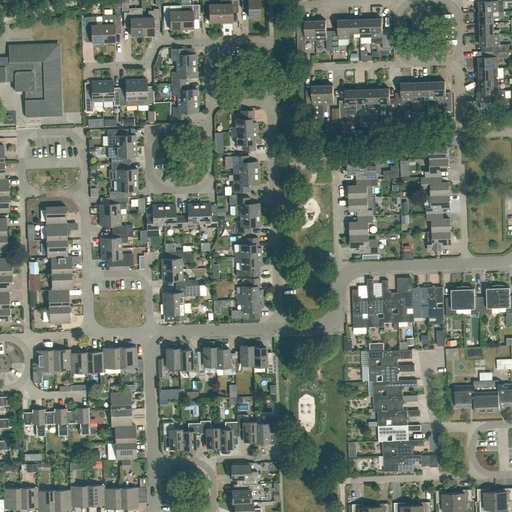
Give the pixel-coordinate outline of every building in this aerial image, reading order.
[(208,0),(202,0),(203,14),(209,14),(209,22),(221,22),(220,4),(209,4),(208,0)] [(221,22),(232,22),(232,13),(238,13),(237,0),(219,0),(220,4),(221,22)] [(241,0),(242,9),(248,8),(248,17),(250,17),(250,19),(259,19),(259,17),(260,17),(259,0),(241,0)] [(492,0),(493,1),(479,1),(479,12),(493,11),(498,11),(504,11),(503,1),(508,1),(507,0),(492,0)] [(170,20),(170,29),(182,29),(181,11),(181,5),(163,6),(164,21),(170,20)] [(199,20),(198,5),(192,5),(192,10),(181,11),(182,29),(193,28),(193,20),(199,20)] [(148,11),(148,17),(142,17),(142,36),(154,35),(154,26),(160,26),(159,9),(153,9),(153,11),(148,11)] [(499,16),(498,11),(493,11),(479,12),(479,15),(477,15),(477,23),(493,23),(493,16),(499,16)] [(130,27),(131,36),(142,36),(142,17),(136,18),(136,15),(132,12),(124,13),(124,28),(130,27)] [(103,42),(115,42),(115,33),(121,33),(120,15),(103,16),(103,24),(103,42)] [(360,16),(352,17),(352,19),(348,19),(349,33),(349,38),(352,38),(354,35),(354,33),(360,33),(360,16)] [(368,18),(368,16),(360,16),(360,33),(361,37),(372,37),(372,32),(371,18),(368,18)] [(91,34),(92,43),(103,42),(103,24),(96,24),(96,17),(85,17),(85,34),(91,34)] [(383,43),(383,48),(391,48),(390,32),(382,32),(382,18),(371,18),(372,32),(372,37),(372,44),(383,43)] [(339,39),(349,38),(349,33),(348,19),(338,20),(338,33),(332,34),(333,50),(339,50),(339,39)] [(306,49),(306,40),(316,40),(315,20),(305,21),(305,35),(299,35),(300,49),(306,49)] [(332,34),(326,34),(326,20),(315,20),(316,40),(316,45),(320,45),(320,39),(326,39),(327,51),(333,50),(332,34)] [(499,30),(494,30),(493,23),(477,23),(478,31),(480,31),(480,35),(494,34),(499,34),(499,30)] [(494,51),(509,50),(509,44),(500,44),(499,34),(494,34),(480,35),(481,45),(494,45),(494,51)] [(0,81),(6,82),(5,78),(14,78),(15,91),(28,90),(28,99),(25,99),(25,117),(60,116),(61,114),(61,94),(61,85),(60,65),(58,65),(58,61),(59,61),(59,45),(57,44),(42,44),(42,46),(38,46),(38,44),(10,45),(8,45),(9,57),(0,57),(0,81)] [(358,47),(358,54),(368,55),(368,47),(358,47)] [(184,48),(171,48),(171,60),(176,60),(176,66),(196,65),(196,54),(184,54),(184,48)] [(498,67),(498,59),(509,58),(509,50),(494,51),(495,56),(479,57),(479,68),(493,67),(498,67)] [(185,77),(197,77),(196,65),(176,66),(177,72),(172,72),(172,84),(185,83),(185,77)] [(479,71),(477,71),(477,79),(498,78),(498,67),(493,67),(479,68),(479,71)] [(477,79),(477,87),(480,87),(480,91),(493,90),(499,90),(498,78),(477,79)] [(136,79),(125,80),(125,90),(119,90),(120,105),(137,105),(136,79)] [(147,86),(147,79),(136,79),(137,105),(154,104),(153,86),(147,86)] [(416,101),(417,100),(417,96),(424,95),(423,79),(415,79),(415,82),(412,82),(412,96),(413,101),(416,101)] [(431,79),(423,79),(424,95),(435,95),(435,81),(431,81),(431,79)] [(113,91),(113,80),(102,81),(103,101),(114,101),(114,106),(120,105),(119,90),(113,91)] [(85,92),(86,111),(92,111),(92,102),(103,101),(102,81),(91,81),(91,92),(85,92)] [(435,95),(435,100),(442,100),(442,103),(443,104),(446,104),(446,111),(452,111),(452,94),(446,94),(445,81),(435,81),(435,95)] [(401,82),(401,96),(396,97),(396,120),(397,120),(396,115),(405,115),(404,109),(413,109),(413,101),(412,96),(412,82),(401,82)] [(197,89),(185,89),(185,83),(172,84),(173,96),(177,96),(178,101),(198,100),(197,89)] [(322,85),(312,86),(312,97),(306,98),(307,116),(307,120),(310,122),(312,122),(312,123),(313,124),(318,124),(320,123),(321,122),(322,120),(322,118),(324,118),(323,104),(322,85)] [(323,104),(334,104),(333,85),(322,85),(323,104)] [(375,89),(375,86),(367,87),(368,103),(368,108),(379,108),(379,102),(379,89),(375,89)] [(361,108),(361,103),(368,103),(367,87),(359,87),(359,89),(356,89),(356,103),(357,103),(357,108),(361,108)] [(390,102),(389,88),(379,89),(379,102),(379,108),(388,107),(388,121),(396,120),(396,97),(395,97),(396,102),(390,102)] [(357,115),(357,109),(357,108),(357,103),(356,103),(356,89),(345,90),(346,104),(340,104),(340,123),(346,122),(349,117),(349,115),(357,115)] [(480,101),(494,101),(494,107),(508,106),(508,98),(506,98),(505,90),(499,90),(493,90),(480,91),(480,101)] [(186,113),(198,112),(198,100),(178,101),(178,107),(173,107),(173,119),(186,119),(186,113)] [(332,108),(332,125),(340,124),(339,108),(332,108)] [(256,122),(254,122),(253,110),(241,111),(241,119),(235,119),(236,127),(231,127),(231,132),(257,131),(256,122)] [(378,134),(378,133),(377,122),(369,122),(369,134),(378,134)] [(136,145),(136,134),(128,135),(128,129),(107,129),(108,146),(136,145)] [(254,140),(257,140),(257,131),(231,132),(231,137),(236,137),(236,145),(242,145),(242,150),(255,150),(254,140)] [(424,141),(424,147),(425,159),(430,159),(448,158),(448,146),(436,146),(436,140),(424,141)] [(129,157),(136,157),(136,145),(108,146),(108,158),(111,158),(111,163),(129,163),(129,157)] [(233,156),(233,174),(258,173),(258,161),(248,161),(248,155),(233,156)] [(348,174),(360,173),(360,179),(378,179),(377,172),(376,172),(376,164),(378,164),(379,162),(380,161),(379,159),(378,157),(376,157),(366,157),(366,155),(359,155),(359,161),(348,161),(348,174)] [(437,171),(448,170),(448,158),(430,159),(430,171),(425,171),(425,177),(437,177),(437,171)] [(111,169),(116,169),(117,180),(137,179),(137,168),(130,169),(129,163),(111,163),(111,169)] [(259,184),(258,173),(233,174),(234,192),(249,192),(249,185),(259,184)] [(421,188),(431,188),(431,195),(449,194),(449,182),(438,183),(437,177),(425,177),(421,177),(421,188)] [(0,195),(9,195),(8,178),(5,178),(5,179),(0,178),(0,195)] [(117,191),(109,191),(109,197),(128,197),(131,197),(130,191),(138,190),(137,179),(117,180),(117,191)] [(360,185),(349,186),(349,198),(373,197),(373,185),(378,185),(378,179),(360,179),(360,185)] [(432,207),(426,207),(427,214),(439,213),(438,207),(450,207),(449,194),(431,195),(432,207)] [(0,195),(0,212),(9,212),(9,195),(0,195)] [(235,204),(235,216),(240,216),(240,215),(260,215),(259,203),(250,203),(249,197),(237,198),(236,195),(229,195),(229,205),(235,204)] [(99,204),(100,215),(120,214),(120,209),(126,208),(126,203),(128,203),(128,197),(109,197),(109,203),(99,204)] [(361,210),(361,216),(373,215),(380,215),(380,208),(374,208),(373,197),(349,198),(350,210),(361,210)] [(187,204),(187,216),(181,216),(182,229),(194,228),(194,223),(199,223),(199,203),(187,204)] [(211,215),(210,203),(199,203),(199,223),(205,223),(205,228),(217,227),(217,215),(211,215)] [(176,216),(175,204),(163,205),(164,224),(170,224),(170,229),(182,229),(181,216),(176,216)] [(159,230),(158,225),(164,224),(163,205),(152,205),(152,217),(146,217),(147,230),(159,230)] [(66,206),(45,207),(46,224),(66,223),(66,206)] [(427,214),(427,220),(432,219),(432,232),(450,231),(450,219),(439,219),(439,213),(427,214)] [(132,225),(121,225),(120,214),(100,215),(100,226),(112,225),(112,231),(132,231),(132,225)] [(250,227),(260,226),(260,215),(240,215),(240,216),(240,221),(235,221),(236,233),(251,233),(250,227)] [(361,216),(361,222),(350,222),(351,234),(369,234),(368,222),(373,221),(373,215),(361,216)] [(67,239),(66,223),(46,224),(46,240),(67,239)] [(100,238),(101,249),(121,248),(121,243),(127,242),(127,237),(133,237),(132,231),(112,231),(112,237),(100,238)] [(430,232),(430,244),(428,244),(428,250),(440,250),(440,244),(451,243),(450,231),(432,232),(427,232),(430,232)] [(378,239),(369,240),(369,234),(351,234),(351,247),(362,246),(363,252),(378,252),(378,239)] [(245,244),(240,244),(240,252),(235,252),(235,257),(261,256),(261,247),(258,247),(258,238),(245,238),(245,244)] [(46,240),(47,257),(50,257),(67,256),(67,239),(46,240)] [(101,260),(112,259),(112,266),(133,265),(133,256),(127,256),(127,254),(122,254),(121,248),(101,249),(101,260)] [(161,259),(162,270),(182,269),(182,262),(193,262),(193,251),(175,252),(175,258),(161,259)] [(72,273),(71,256),(67,256),(50,257),(51,273),(72,273)] [(259,275),(259,265),(262,265),(261,256),(235,257),(236,262),(240,262),(241,270),(235,270),(236,276),(259,275)] [(11,258),(0,258),(0,275),(12,275),(11,258)] [(175,280),(176,286),(191,285),(190,280),(188,280),(188,274),(182,275),(182,269),(162,270),(162,281),(175,280)] [(69,290),(72,289),(72,273),(51,273),(52,290),(69,289),(69,290)] [(9,292),(12,292),(12,275),(0,275),(0,291),(9,291),(9,292)] [(399,322),(414,321),(414,317),(413,292),(406,292),(406,277),(397,278),(398,292),(399,322)] [(242,294),(237,294),(237,299),(263,298),(262,289),(260,289),(259,278),(247,278),(247,286),(241,286),(242,294)] [(373,278),(367,278),(368,297),(369,327),(384,326),(384,322),(383,297),(374,297),(373,278)] [(388,280),(382,280),(383,297),(384,322),(399,322),(398,292),(389,292),(388,280)] [(487,296),(481,296),(481,313),(492,313),(492,307),(499,307),(498,284),(496,285),(494,285),(492,285),(490,286),(488,287),(487,288),(487,296)] [(500,284),(498,284),(499,307),(506,307),(507,326),(511,325),(511,295),(510,295),(510,287),(508,286),(506,285),(504,285),(502,285),(500,284)] [(176,292),(162,292),(163,304),(183,303),(183,296),(200,296),(199,285),(191,285),(176,286),(176,292)] [(444,302),(443,286),(428,287),(429,317),(444,316),(444,308),(437,308),(437,303),(444,302)] [(456,308),(464,308),(463,286),(461,286),(459,286),(457,287),(455,287),(453,288),(451,289),(452,297),(446,298),(446,315),(457,314),(456,308)] [(471,308),(471,314),(481,313),(481,296),(475,297),(475,288),(473,287),(471,287),(469,286),(467,286),(465,286),(463,286),(464,308),(471,308)] [(428,287),(412,288),(413,292),(414,317),(429,317),(428,287)] [(52,290),(48,290),(49,307),(69,306),(69,290),(69,289),(52,290)] [(352,289),(354,327),(369,327),(368,297),(359,297),(359,289),(352,289)] [(0,308),(9,308),(9,292),(9,291),(0,291),(0,308)] [(237,299),(237,304),(242,304),(242,310),(233,310),(233,318),(242,318),(243,318),(261,317),(260,307),(263,307),(263,298),(237,299)] [(174,320),(186,320),(186,313),(184,313),(183,303),(163,304),(163,315),(173,314),(174,320)] [(49,323),(70,323),(69,306),(49,307),(49,323)] [(0,308),(0,325),(10,325),(9,308),(0,308)] [(235,360),(235,362),(235,373),(236,372),(241,372),(241,365),(253,364),(254,364),(253,347),(253,345),(240,346),(241,360),(235,360)] [(119,347),(103,348),(103,351),(104,368),(120,368),(119,347)] [(137,367),(136,347),(119,347),(120,368),(137,367)] [(198,356),(198,363),(198,375),(199,375),(205,374),(205,372),(217,372),(217,368),(216,368),(216,366),(217,366),(216,349),(216,347),(203,347),(204,356),(198,356)] [(253,366),(254,366),(266,366),(266,373),(273,373),(273,355),(266,355),(265,347),(253,347),(254,364),(253,364),(253,366)] [(167,358),(161,359),(161,377),(168,377),(168,367),(179,367),(180,367),(179,350),(179,348),(166,349),(167,358)] [(217,366),(216,366),(216,368),(217,368),(223,367),(223,375),(235,375),(235,373),(235,362),(229,362),(228,348),(216,349),(217,366)] [(70,353),(70,349),(53,350),(54,370),(70,370),(70,353)] [(377,351),(368,351),(368,366),(398,365),(398,356),(402,356),(402,358),(412,358),(412,349),(384,350),(377,351)] [(36,350),(37,371),(54,370),(53,350),(36,350)] [(180,367),(179,367),(179,369),(180,369),(188,369),(188,376),(198,376),(199,376),(199,375),(198,375),(198,363),(192,363),(192,350),(179,350),(180,367)] [(87,373),(104,372),(104,368),(103,351),(86,352),(87,373)] [(70,370),(70,373),(87,373),(86,352),(70,353),(70,370)] [(511,358),(497,359),(497,369),(511,368),(511,358)] [(368,366),(369,381),(369,382),(373,381),(398,380),(398,371),(415,371),(415,364),(398,365),(368,366)] [(417,386),(417,379),(398,380),(373,381),(373,396),(403,395),(403,386),(417,386)] [(487,411),(486,391),(486,380),(474,381),(474,385),(455,386),(456,407),(475,406),(475,412),(487,411)] [(486,380),(486,391),(487,411),(499,411),(499,405),(511,404),(511,383),(511,384),(511,383),(499,383),(498,380),(486,380)] [(110,398),(110,409),(131,409),(130,392),(110,393),(110,398)] [(349,402),(364,401),(363,392),(348,393),(349,402)] [(373,396),(374,411),(378,411),(404,410),(403,401),(418,401),(418,395),(403,395),(373,396)] [(0,405),(8,406),(8,396),(0,396),(0,405)] [(83,408),(83,410),(67,411),(66,411),(67,423),(80,423),(80,435),(89,434),(89,407),(83,408)] [(58,435),(68,435),(67,423),(66,411),(67,411),(67,408),(61,408),(61,411),(45,411),(44,411),(45,424),(58,423),(58,435)] [(36,436),(46,436),(45,424),(44,411),(45,411),(45,409),(39,409),(39,412),(22,412),(23,425),(36,424),(36,436)] [(110,409),(111,426),(115,426),(132,425),(131,409),(110,409)] [(408,410),(404,410),(378,411),(378,426),(408,425),(408,410)] [(244,441),(256,440),(256,424),(256,422),(247,422),(247,414),(237,415),(237,422),(237,427),(243,427),(244,441)] [(268,428),(277,428),(277,415),(262,416),(262,423),(256,424),(256,440),(256,442),(269,442),(268,428)] [(9,418),(0,418),(0,427),(9,428),(9,418)] [(206,433),(207,447),(219,447),(219,430),(219,428),(210,428),(210,420),(200,421),(200,423),(200,433),(201,433),(206,433)] [(170,448),(182,448),(183,448),(182,431),(182,429),(173,429),(173,422),(162,422),(163,435),(170,434),(170,448)] [(238,434),(237,427),(237,422),(225,422),(225,430),(219,430),(219,447),(219,449),(232,448),(232,434),(238,434)] [(195,436),(201,435),(201,433),(200,433),(200,423),(190,423),(190,431),(182,431),(183,448),(182,448),(182,450),(195,449),(195,436)] [(378,426),(379,441),(383,441),(409,440),(408,431),(421,430),(421,424),(408,425),(378,426)] [(136,442),(135,425),(132,425),(115,426),(115,442),(136,442)] [(424,445),(424,439),(409,440),(383,441),(383,456),(413,455),(413,446),(424,445)] [(0,449),(10,450),(10,440),(0,440),(0,449)] [(116,459),(136,459),(136,442),(115,442),(116,459)] [(413,461),(422,460),(421,454),(413,455),(383,456),(384,471),(414,470),(413,461)] [(438,455),(430,455),(430,467),(438,467),(438,455)] [(128,468),(127,460),(117,461),(118,469),(128,468)] [(231,478),(245,478),(245,484),(258,484),(258,483),(257,471),(250,471),(249,465),(231,466),(231,478)] [(260,490),(260,483),(258,483),(258,484),(245,484),(241,484),(241,490),(232,490),(232,503),(234,503),(251,502),(250,490),(260,490)] [(87,485),(70,486),(70,489),(71,489),(71,506),(72,506),(88,506),(87,485)] [(104,488),(104,485),(87,485),(88,506),(104,505),(105,505),(104,488)] [(38,491),(38,487),(21,488),(22,508),(38,508),(38,491)] [(121,508),(138,508),(137,487),(120,488),(121,508)] [(511,487),(506,488),(506,491),(496,491),(496,509),(507,508),(507,510),(511,509),(511,502),(511,501),(511,500),(511,487)] [(21,488),(4,488),(5,509),(22,508),(21,488)] [(104,505),(104,509),(121,508),(120,488),(104,488),(105,505),(104,505)] [(486,509),(496,509),(496,491),(485,491),(485,488),(477,489),(478,503),(476,503),(476,511),(480,511),(481,511),(486,511),(486,509)] [(55,510),(72,510),(72,506),(71,506),(71,489),(70,489),(54,490),(55,510)] [(464,489),(464,492),(454,493),(454,511),(465,511),(473,511),(472,489),(464,489)] [(38,508),(38,511),(55,510),(54,490),(38,491),(38,508)] [(443,490),(436,490),(436,503),(438,503),(438,511),(454,511),(454,493),(443,493),(443,490)] [(430,511),(430,501),(423,502),(423,505),(412,505),(412,511),(430,511)] [(253,508),(253,502),(251,502),(234,503),(234,511),(260,511),(261,508),(253,508)] [(412,511),(412,505),(402,505),(402,502),(394,503),(394,511),(412,511)] [(388,511),(389,503),(381,503),(381,506),(371,506),(370,511),(388,511)]
